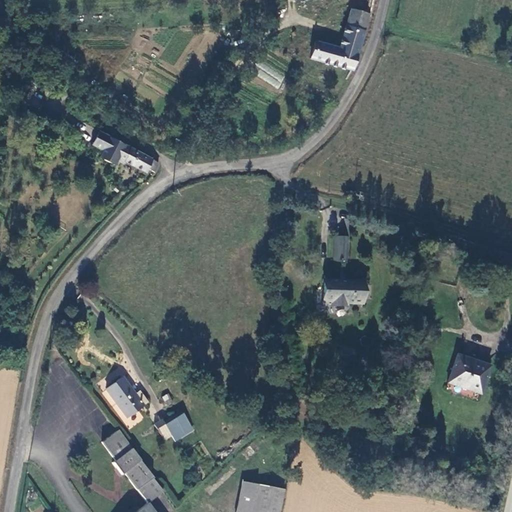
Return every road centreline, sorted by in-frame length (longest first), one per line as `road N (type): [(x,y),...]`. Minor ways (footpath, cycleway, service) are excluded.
road 1 (unclassified): [(9,511),(41,331),(59,292),(176,170)]
road 2 (unclassified): [(176,170),(272,166),(322,138),(361,68),(382,0)]
road 3 (track): [(272,166),(288,188),(511,245)]
road 4 (unclassified): [(0,12),(77,103),(176,170)]
